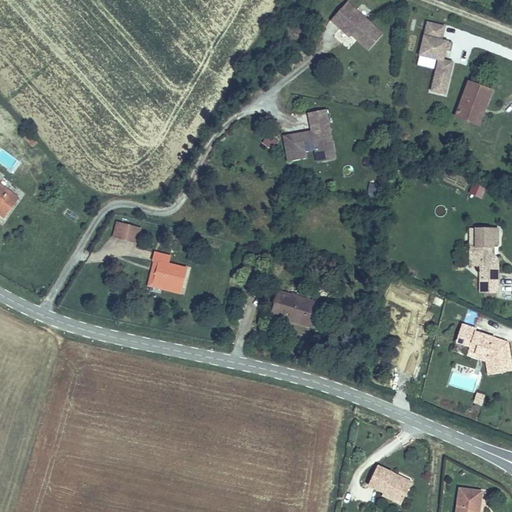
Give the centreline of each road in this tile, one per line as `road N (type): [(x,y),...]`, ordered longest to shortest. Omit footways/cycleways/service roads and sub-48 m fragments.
road 1 (tertiary): [(497,455),(344,389),(105,334),(0,292)]
road 2 (track): [(248,107),(218,130),(175,207),(120,203),(101,212),(40,314)]
